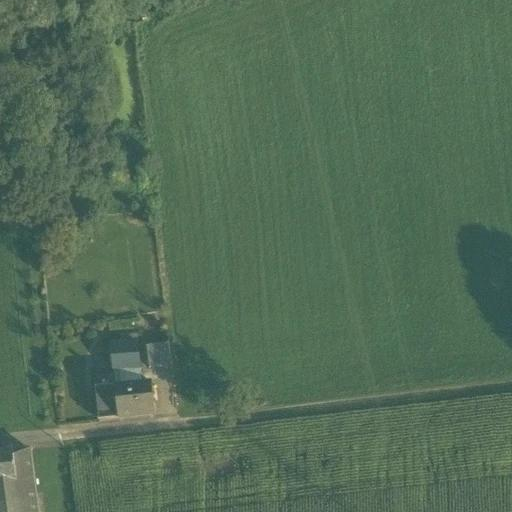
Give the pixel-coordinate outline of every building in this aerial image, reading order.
[(127,338),(128,347),(139,346),(138,337),(127,338)] [(150,343),(153,373),(173,370),(170,340),(150,343)] [(141,371),(139,346),(128,347),(111,348),(114,374),(141,371)] [(114,374),(116,390),(119,419),(156,415),(152,385),(143,386),(141,371),(114,374)] [(98,421),(119,419),(116,390),(95,392),(98,421)] [(0,454),(0,484),(34,479),(30,451),(0,454)] [(0,492),(2,511),(19,511),(18,497),(35,494),(34,479),(0,484),(0,492)] [(37,511),(35,494),(18,497),(19,511),(37,511)]
